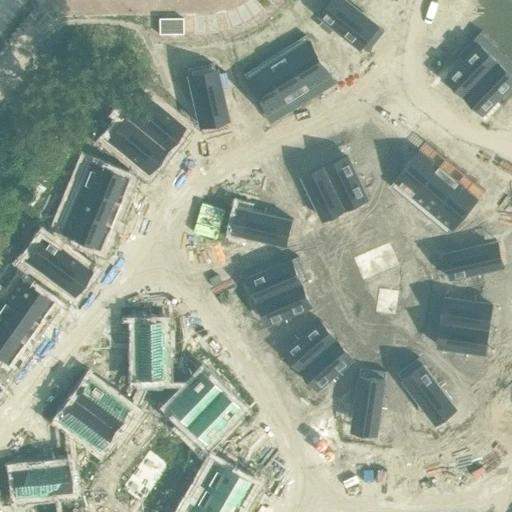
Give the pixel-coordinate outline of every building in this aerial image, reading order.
[(325,17),(319,25),(330,34),(336,26),(360,45),(376,25),(345,0),(333,0),(322,14),(325,17)] [(170,18),(158,18),(158,26),(170,26),(170,18)] [(182,18),(170,18),(170,26),(182,26),(182,18)] [(170,26),(158,26),(158,34),(170,34),(170,26)] [(182,26),(170,26),(170,34),(182,34),(182,26)] [(306,34),(284,48),(309,87),(330,74),(306,34)] [(464,60),(447,77),(465,95),(498,61),(480,44),(474,49),(469,44),(458,55),(464,60)] [(284,48),(264,60),(288,100),(309,87),(284,48)] [(264,60),(242,73),(267,113),(288,100),(264,60)] [(511,75),(498,61),(465,95),(483,112),(500,95),(506,101),(511,94),(511,85),(510,84),(511,82),(511,75)] [(212,62),(186,68),(199,123),(225,117),(218,87),(227,85),(224,71),(215,73),(212,62)] [(137,89),(118,113),(158,145),(177,121),(137,89)] [(96,95),(88,105),(95,110),(103,100),(96,95)] [(123,118),(105,141),(140,168),(158,145),(118,113),(123,118)] [(421,149),(390,185),(410,201),(440,165),(421,149)] [(348,155),(325,165),(345,207),(368,197),(348,155)] [(85,161),(75,185),(118,203),(128,179),(85,161)] [(325,165),(303,176),(323,218),(345,207),(325,165)] [(440,165),(410,201),(428,217),(458,181),(440,165)] [(458,181),(428,217),(447,233),(477,197),(458,181)] [(36,182),(31,189),(41,197),(46,190),(36,182)] [(75,185),(66,207),(109,225),(118,203),(75,185)] [(31,189),(25,196),(36,204),(41,197),(31,189)] [(25,196),(20,203),(30,211),(36,204),(25,196)] [(66,207),(56,230),(100,248),(109,225),(66,207)] [(248,208),(242,234),(287,244),(293,219),(248,208)] [(41,236),(24,261),(66,291),(84,266),(41,236)] [(389,242),(382,245),(387,256),(394,253),(389,242)] [(489,242),(444,252),(450,278),(495,267),(489,242)] [(382,245),(375,248),(379,259),(387,256),(382,245)] [(375,248),(367,251),(372,263),(379,259),(375,248)] [(367,251),(360,255),(365,266),(372,263),(367,251)] [(394,253),(387,256),(391,267),(399,264),(394,253)] [(360,255),(353,258),(358,269),(365,266),(360,255)] [(298,256),(249,277),(259,300),(308,279),(298,256)] [(387,256),(379,259),(384,271),(391,267),(387,256)] [(379,259),(372,263),(377,274),(384,271),(379,259)] [(372,263),(365,266),(370,277),(377,274),(372,263)] [(365,266),(358,269),(363,280),(370,277),(365,266)] [(0,294),(0,296),(37,322),(52,302),(19,279),(6,298),(0,294)] [(308,279),(259,300),(268,323),(311,305),(302,283),(309,280),(308,279)] [(378,288),(377,296),(389,298),(390,290),(378,288)] [(389,298),(389,302),(397,303),(398,291),(390,290),(389,298)] [(0,296),(0,325),(23,342),(37,322),(0,296)] [(377,296),(376,304),(388,306),(389,302),(389,298),(377,296)] [(446,296),(442,321),(488,327),(492,302),(446,296)] [(388,306),(387,314),(395,315),(397,303),(389,302),(388,306)] [(376,304),(375,312),(387,314),(388,306),(376,304)] [(321,320),(285,350),(302,369),(337,339),(321,320)] [(442,321),(439,346),(485,352),(488,327),(442,321)] [(0,325),(0,356),(9,362),(23,342),(0,325)] [(161,330),(135,331),(135,377),(161,377),(161,330)] [(337,339),(302,369),(318,388),(354,357),(337,339)] [(419,357),(398,372),(430,416),(451,400),(419,357)] [(361,367),(353,420),(379,424),(387,371),(361,367)] [(201,372),(169,405),(186,422),(180,428),(181,429),(219,389),(201,372)] [(89,379),(74,400),(118,431),(133,411),(89,379)] [(219,389),(181,429),(199,446),(236,406),(219,389)] [(74,400),(59,420),(98,447),(112,428),(117,432),(118,431),(74,400)] [(149,450),(144,457),(154,464),(159,457),(149,450)] [(144,457),(140,463),(150,470),(154,464),(144,457)] [(159,457),(154,464),(164,471),(169,464),(159,457)] [(211,460),(198,482),(239,505),(252,483),(211,460)] [(67,463),(21,469),(24,495),(70,489),(67,463)] [(140,463),(135,469),(145,477),(150,470),(140,463)] [(154,464),(150,470),(160,477),(164,471),(154,464)] [(135,469),(131,476),(141,483),(145,477),(135,469)] [(150,470),(145,477),(155,484),(160,477),(150,470)] [(131,476),(126,482),(136,489),(141,483),(131,476)] [(145,477),(141,483),(151,490),(155,484),(145,477)] [(126,482),(122,489),(132,496),(136,489),(126,482)] [(187,501),(186,502),(202,511),(234,511),(239,505),(198,482),(198,483),(204,486),(193,505),(187,501)] [(141,483),(136,489),(146,496),(151,490),(141,483)] [(136,489),(132,496),(141,503),(146,496),(136,489)] [(202,511),(186,502),(181,511),(202,511)]
